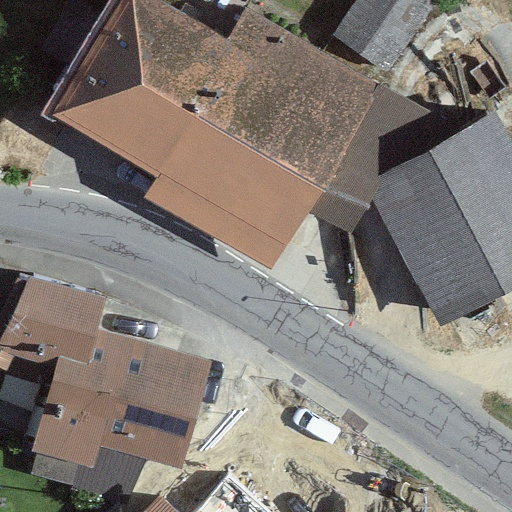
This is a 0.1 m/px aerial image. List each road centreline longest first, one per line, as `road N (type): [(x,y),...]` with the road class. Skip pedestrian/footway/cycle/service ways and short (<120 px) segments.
road 1 (secondary): [(511,461),(374,360),(157,245)]
road 2 (secondary): [(0,210),(157,245)]
